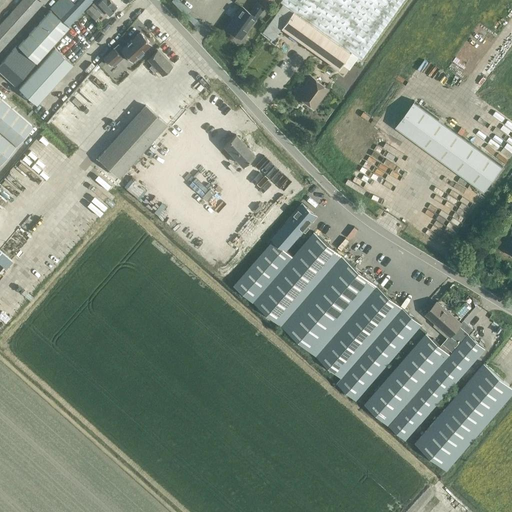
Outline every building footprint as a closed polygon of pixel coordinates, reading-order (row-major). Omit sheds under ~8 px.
[(0,51),(46,0),(21,0),(0,24),(0,51)] [(68,26),(93,0),(77,0),(74,4),(70,0),(59,0),(51,8),(68,26)] [(110,0),(100,0),(98,2),(96,0),(95,0),(92,4),(97,9),(99,8),(103,12),(105,10),(110,14),(117,7),(110,0)] [(281,0),(280,2),(293,11),(281,28),(339,69),(351,53),(361,60),(403,0),(281,0)] [(232,17),(241,6),(235,1),(226,12),(232,17)] [(86,11),(95,20),(101,15),(92,5),(86,11)] [(242,39),(257,18),(243,8),(227,29),(242,39)] [(50,10),(18,46),(37,63),(69,27),(50,10)] [(150,43),(140,32),(118,52),(114,48),(104,58),(110,66),(112,64),(114,66),(124,56),(129,61),(130,59),(132,61),(138,56),(139,57),(144,52),(143,50),(150,43)] [(119,40),(123,45),(130,39),(125,34),(119,40)] [(0,71),(16,86),(30,70),(36,63),(17,46),(11,53),(10,52),(0,63),(0,71)] [(37,102),(72,64),(55,49),(19,87),(37,102)] [(149,68),(152,70),(165,59),(157,51),(148,60),(153,65),(149,68)] [(172,66),(165,59),(152,70),(159,78),(162,76),(172,66)] [(328,88),(312,76),(297,96),(314,108),(328,88)] [(0,131),(16,146),(33,126),(0,97),(0,131)] [(414,101),(396,127),(484,191),(503,166),(414,101)] [(141,155),(167,125),(145,106),(119,136),(100,158),(121,176),(141,155)] [(340,122),(349,128),(354,120),(345,114),(340,122)] [(198,153),(212,135),(187,115),(126,188),(141,200),(184,148),(190,152),(193,149),(198,153)] [(349,128),(338,145),(357,159),(369,142),(349,128)] [(463,134),(473,141),(476,137),(466,130),(463,134)] [(0,132),(0,164),(15,146),(0,132)] [(375,134),(369,142),(380,150),(386,142),(375,134)] [(225,146),(234,155),(245,145),(236,135),(225,146)] [(245,145),(234,155),(243,165),(254,155),(245,145)] [(214,185),(215,176),(206,175),(206,184),(214,185)] [(253,177),(228,203),(238,213),(264,187),(253,177)] [(303,203),(272,239),(274,240),(235,285),(254,301),(293,256),(286,250),(304,230),(306,231),(309,228),(307,227),(317,216),(303,203)] [(254,302),(281,325),(341,255),(315,232),(254,302)] [(0,261),(7,267),(14,259),(2,249),(0,251),(0,261)] [(403,308),(353,265),(357,259),(347,250),(342,255),(342,256),(282,326),(342,378),(403,308)] [(456,310),(467,323),(483,310),(478,304),(480,302),(474,294),(456,310)] [(437,302),(426,315),(438,326),(437,328),(443,334),(445,332),(449,335),(443,343),(452,352),(389,424),(406,439),(486,348),(469,334),(469,333),(459,325),(461,323),(437,302)] [(403,308),(342,378),(361,393),(421,324),(403,308)] [(389,424),(450,354),(426,333),(365,403),(389,424)] [(415,442),(447,470),(511,394),(511,386),(484,362),(415,442)]
